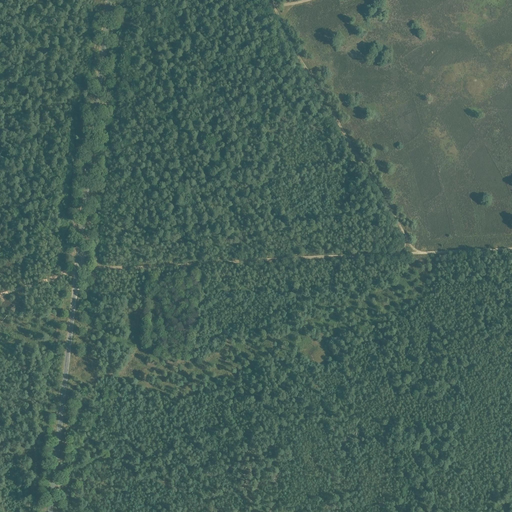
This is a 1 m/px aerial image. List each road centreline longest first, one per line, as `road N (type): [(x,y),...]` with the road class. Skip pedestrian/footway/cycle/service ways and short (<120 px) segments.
road 1 (tertiary): [(50,511),(109,0)]
road 2 (track): [(78,270),(511,249)]
road 3 (track): [(309,0),(271,6),(273,12),(416,254)]
